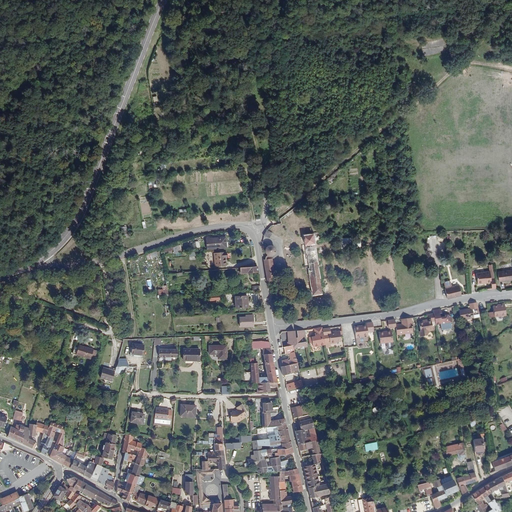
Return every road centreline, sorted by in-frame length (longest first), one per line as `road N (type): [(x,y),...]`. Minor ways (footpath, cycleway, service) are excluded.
road 1 (tertiary): [(40,259),(55,266),(88,262),(203,229),(249,227),(270,324)]
road 2 (secondary): [(163,0),(84,204),(40,259)]
road 3 (track): [(451,72),(255,233)]
road 4 (tertiary): [(511,293),(373,317),(270,324)]
road 5 (track): [(0,291),(108,332),(115,318),(100,258)]
road 6 (residential): [(156,351),(153,394),(282,394)]
road 7 (residential): [(282,394),(308,511)]
